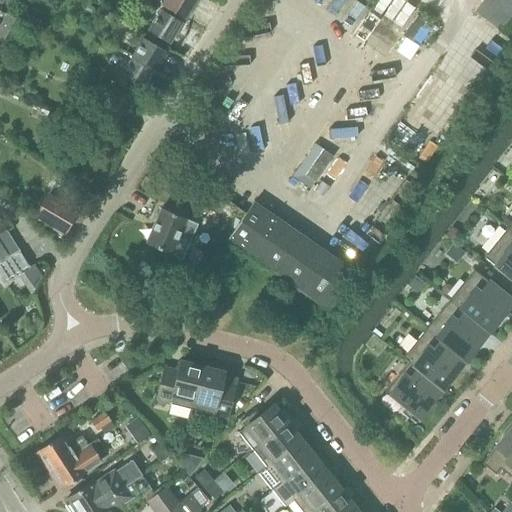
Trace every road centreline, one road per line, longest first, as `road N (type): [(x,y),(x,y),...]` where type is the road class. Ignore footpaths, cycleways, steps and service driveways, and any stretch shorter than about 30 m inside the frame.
road 1 (residential): [(402,502),(281,356),(187,331),(78,330)]
road 2 (unclassified): [(78,330),(62,291),(133,159),(237,0)]
road 3 (residential): [(511,377),(402,502)]
